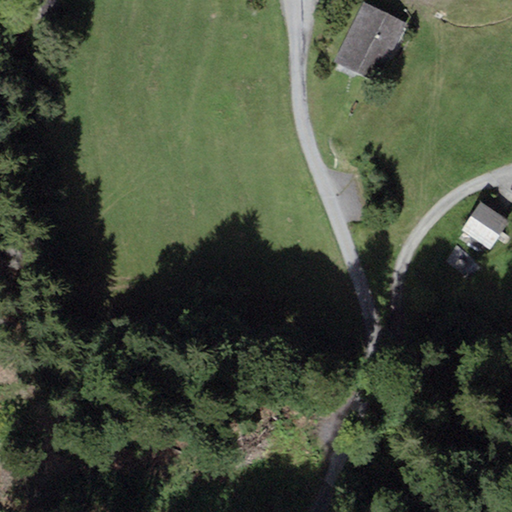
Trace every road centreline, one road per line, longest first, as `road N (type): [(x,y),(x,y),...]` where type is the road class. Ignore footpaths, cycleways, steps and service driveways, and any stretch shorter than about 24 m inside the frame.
road 1 (unclassified): [(376,349),(302,122),(289,0)]
road 2 (unknown): [(358,281),(387,283),(404,274),(511,189)]
road 3 (track): [(319,511),(376,349)]
